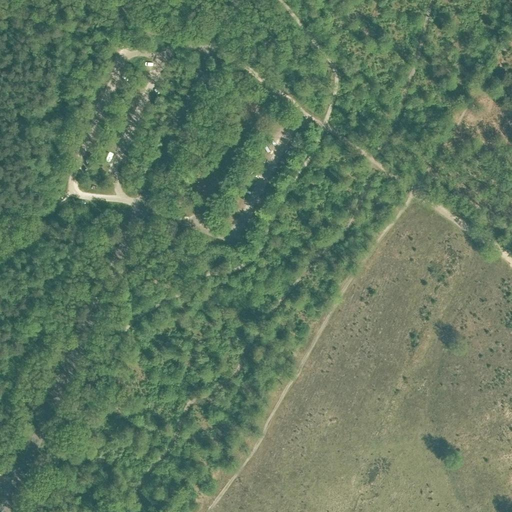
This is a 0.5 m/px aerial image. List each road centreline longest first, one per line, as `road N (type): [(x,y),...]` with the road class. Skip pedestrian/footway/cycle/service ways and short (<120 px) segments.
road 1 (tertiary): [(3,511),(237,0)]
road 2 (track): [(127,511),(188,404),(235,374),(276,305),(349,226),(373,161)]
road 3 (track): [(373,161),(398,121),(432,0)]
road 4 (track): [(413,191),(511,263)]
